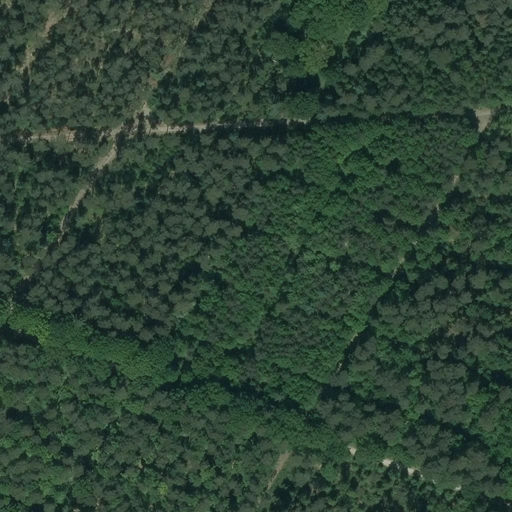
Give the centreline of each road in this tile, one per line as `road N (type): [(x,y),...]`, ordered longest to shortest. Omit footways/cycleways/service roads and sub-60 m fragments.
road 1 (track): [(0,326),(511,509)]
road 2 (track): [(0,134),(511,98)]
